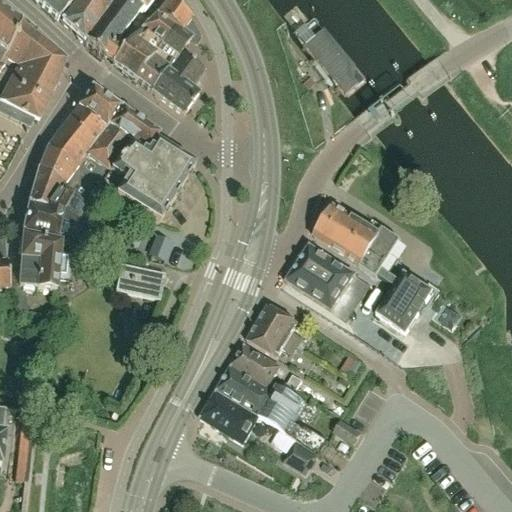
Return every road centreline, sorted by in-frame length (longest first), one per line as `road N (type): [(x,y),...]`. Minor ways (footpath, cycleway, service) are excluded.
road 1 (secondary): [(157,453),(246,269)]
road 2 (residential): [(246,269),(291,243),(314,181),(353,138)]
road 3 (residential): [(227,152),(196,150),(87,67)]
road 4 (residential): [(0,206),(87,67)]
road 5 (secondary): [(265,152),(250,64),(217,0)]
road 6 (unclassified): [(157,453),(292,511)]
road 7 (unclassified): [(504,511),(425,424),(402,413)]
road 8 (unclassified): [(330,511),(368,449),(402,413)]
